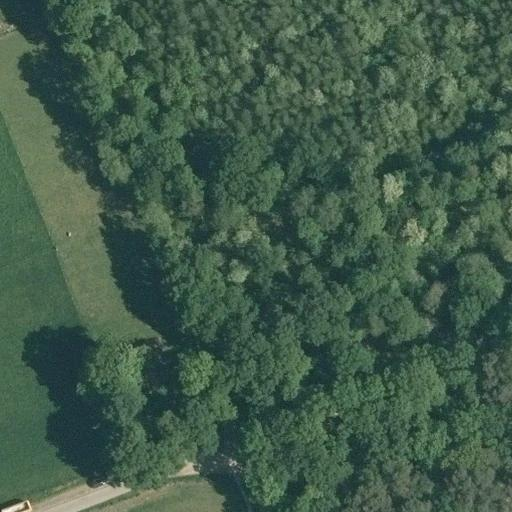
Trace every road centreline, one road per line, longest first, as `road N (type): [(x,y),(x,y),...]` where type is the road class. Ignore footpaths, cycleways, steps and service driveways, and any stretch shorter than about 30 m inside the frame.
road 1 (track): [(236,446),(511,332)]
road 2 (unclassified): [(62,511),(236,446)]
